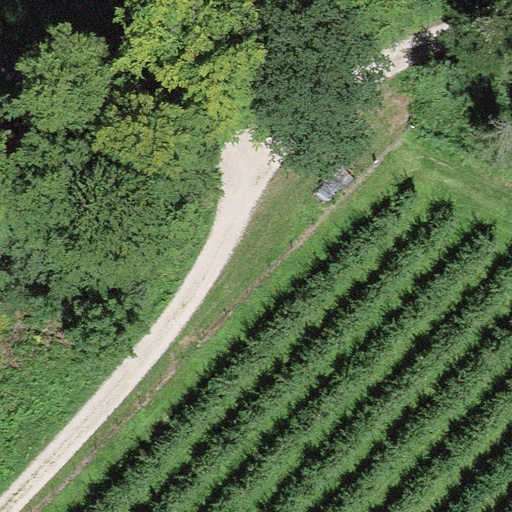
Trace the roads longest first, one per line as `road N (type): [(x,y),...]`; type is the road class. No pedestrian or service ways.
road 1 (track): [(0,504),(111,383),(225,225),(247,117)]
road 2 (track): [(247,117),(411,38),(511,30)]
road 3 (track): [(0,60),(247,117)]
